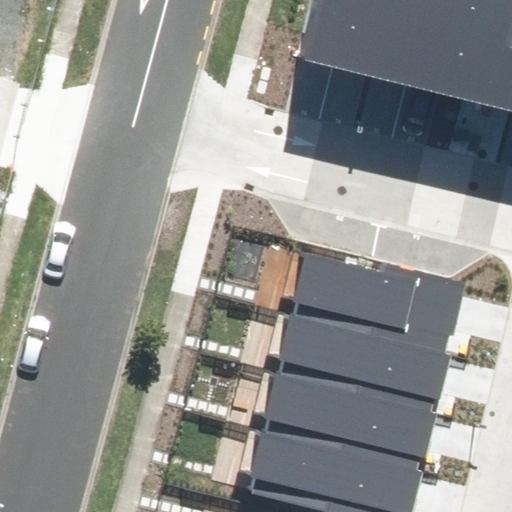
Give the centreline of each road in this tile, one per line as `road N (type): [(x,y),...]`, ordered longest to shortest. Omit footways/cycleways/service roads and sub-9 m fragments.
road 1 (residential): [(130,134),(511,224)]
road 2 (residential): [(130,134),(26,511)]
road 3 (residential): [(167,0),(130,134)]
